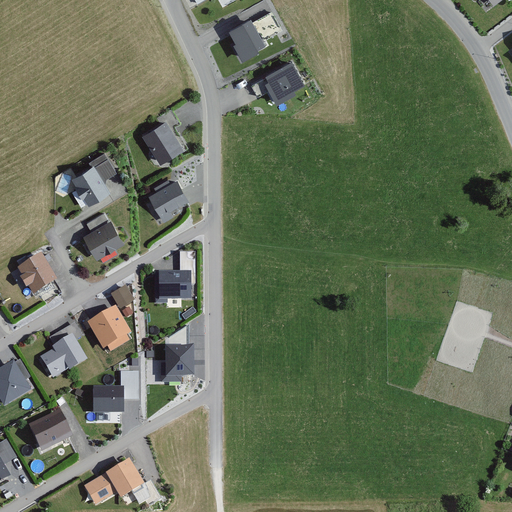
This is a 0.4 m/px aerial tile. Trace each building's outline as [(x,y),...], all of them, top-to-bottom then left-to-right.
[(232,46),(242,63),(258,54),(256,51),(264,47),(262,43),(284,31),(272,11),(252,22),(250,20),(228,33),(235,45),(232,46)] [(269,92),(277,106),(296,95),(294,92),(305,86),(292,63),(265,77),(266,78),(251,87),(258,98),(269,92)] [(159,164),(184,151),(162,113),(138,127),(159,164)] [(103,154),(87,163),(89,167),(72,178),(89,205),(109,193),(101,180),(114,172),(103,154)] [(188,200),(175,179),(146,197),(162,222),(173,215),(170,211),(188,200)] [(111,218),(81,237),(96,260),(126,241),(111,218)] [(159,284),(155,284),(156,302),(167,302),(167,298),(191,298),(191,283),(196,283),(195,251),(180,251),(180,270),(159,270),(159,284)] [(29,300),(56,282),(38,255),(11,273),(29,300)] [(126,284),(111,293),(120,308),(135,299),(126,284)] [(116,305),(88,322),(104,348),(108,345),(111,351),(130,339),(128,335),(133,332),(116,305)] [(133,313),(129,306),(122,311),(126,317),(133,313)] [(83,335),(75,322),(49,337),(54,345),(52,346),(53,348),(40,356),(53,378),(87,358),(76,339),(83,335)] [(194,344),(166,344),(166,362),(161,362),(161,381),(182,381),(182,375),(195,375),(194,344)] [(0,369),(0,401),(5,409),(31,393),(11,362),(0,369)] [(121,385),(93,386),(93,412),(124,412),(124,399),(139,399),(139,371),(121,371),(121,385)] [(70,436),(57,411),(24,428),(36,453),(70,436)] [(0,482),(10,477),(3,466),(15,459),(6,441),(0,444),(0,482)] [(104,511),(146,487),(130,460),(120,466),(96,481),(85,488),(99,511),(104,511)]
